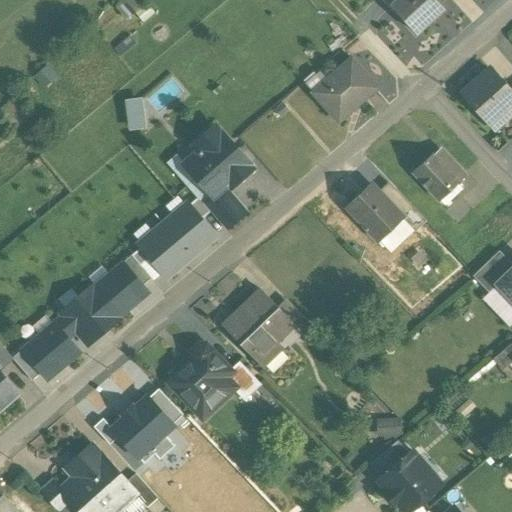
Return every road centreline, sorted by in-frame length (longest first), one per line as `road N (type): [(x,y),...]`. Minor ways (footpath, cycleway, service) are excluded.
road 1 (residential): [(421,90),(0,451)]
road 2 (unknown): [(421,90),(317,4)]
road 3 (residential): [(421,90),(511,186)]
road 4 (residential): [(511,7),(421,90)]
